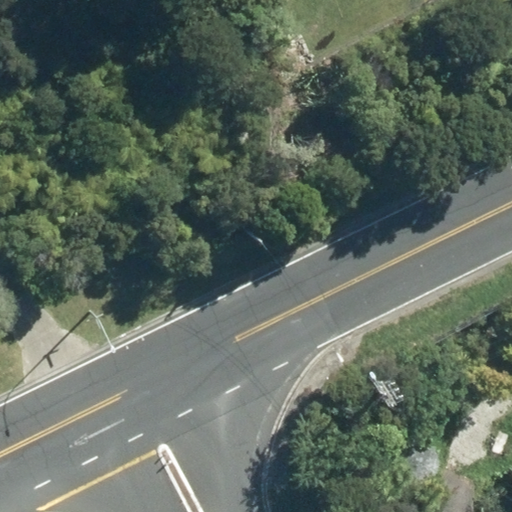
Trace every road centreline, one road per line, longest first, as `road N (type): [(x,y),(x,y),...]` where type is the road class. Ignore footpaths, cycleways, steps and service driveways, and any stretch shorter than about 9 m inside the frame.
road 1 (tertiary): [(127,390),(511,196)]
road 2 (tertiary): [(0,453),(127,390)]
road 3 (tertiary): [(127,390),(188,511)]
